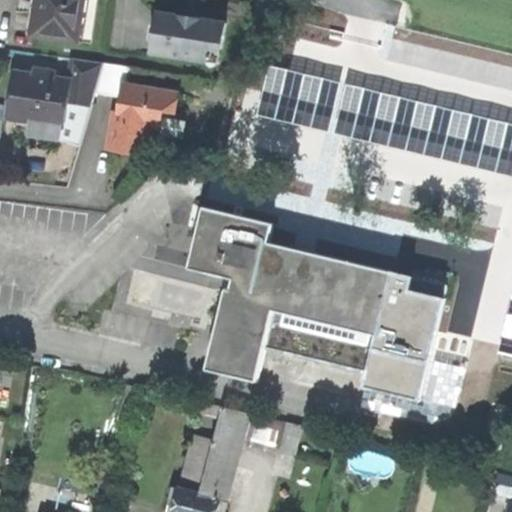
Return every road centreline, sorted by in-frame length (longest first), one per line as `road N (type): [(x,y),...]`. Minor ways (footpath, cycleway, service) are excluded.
road 1 (unknown): [(24,327),(144,213),(186,191),(221,185),(506,271)]
road 2 (unknown): [(24,327),(174,356)]
